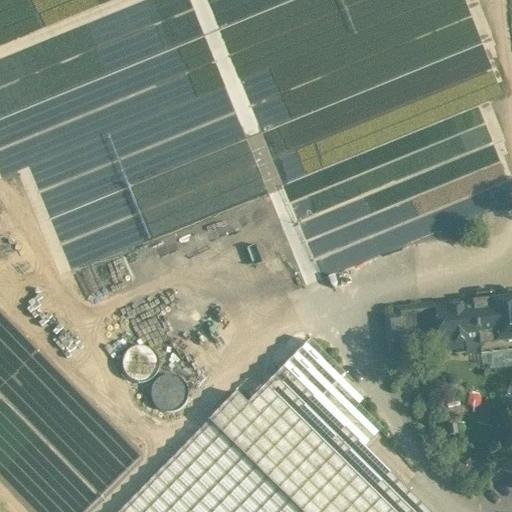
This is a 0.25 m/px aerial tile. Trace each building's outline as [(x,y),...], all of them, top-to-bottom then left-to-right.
[(456,35),(463,49),(481,41),(467,10),(457,14),(465,31),(456,35)] [(0,176),(35,164),(32,156),(22,159),(16,143),(0,148),(0,176)] [(511,299),(437,308),(441,351),(511,343),(511,299)] [(437,308),(409,311),(414,354),(441,351),(437,308)] [(398,319),(386,320),(390,356),(414,354),(409,311),(397,312),(398,319)] [(311,342),(284,369),(284,370),(318,404),(345,376),(311,342)] [(130,349),(129,377),(155,377),(155,349),(130,349)] [(237,395),(121,511),(428,511),(318,404),(284,370),(284,369),(248,406),(237,395)] [(156,382),(163,409),(190,402),(184,376),(156,382)]
